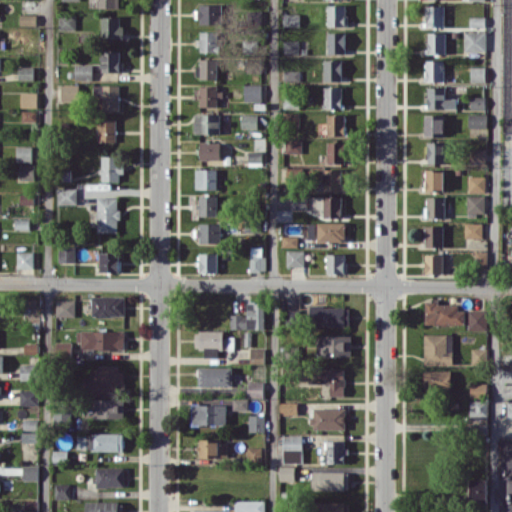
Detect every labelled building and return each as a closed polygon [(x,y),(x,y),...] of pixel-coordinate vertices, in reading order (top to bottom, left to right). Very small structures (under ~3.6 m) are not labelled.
[(222,4),(198,3),(198,23),(222,23),(222,4)] [(347,5),(327,5),(328,26),(347,26),(347,5)] [(444,26),(445,5),(426,5),(426,26),(444,26)] [(300,26),(300,13),(283,13),(283,26),(300,26)] [(75,29),(75,14),(59,14),(59,29),(75,29)] [(101,37),(124,37),(124,25),(119,25),(119,16),(102,16),(101,37)] [(486,16),(470,16),(470,26),(486,26),(486,16)] [(218,31),(200,31),(200,52),(218,52),(218,31)] [(486,31),(465,31),(465,51),(486,50),(486,31)] [(327,53),(345,53),(345,32),(328,32),(327,53)] [(446,32),(427,32),(427,53),(446,53),(446,32)] [(298,40),(284,40),(284,53),(299,53),(298,40)] [(120,71),(119,50),(101,50),(102,71),(120,71)] [(218,59),(200,58),(200,67),(196,67),(196,78),(217,78),(218,59)] [(341,59),(324,60),(325,80),(342,80),(341,59)] [(444,81),(445,60),(426,59),(425,81),(444,81)] [(74,79),(92,80),(93,64),(75,63),(74,79)] [(34,66),(18,66),(19,80),(34,79),(34,66)] [(485,67),(471,67),(471,82),(486,81),(485,67)] [(284,81),(301,81),(300,70),(283,70),(284,81)] [(80,84),(61,84),(61,100),(79,101),(80,84)] [(261,84),(244,84),(244,100),(261,100),(261,84)] [(120,85),(95,85),(94,110),(119,110),(120,85)] [(200,106),(217,106),(217,97),(220,97),(220,86),(195,86),(195,97),(200,97),(200,106)] [(342,107),(342,87),(324,87),(324,108),(342,107)] [(456,108),(456,97),(445,97),(446,87),(428,87),(428,108),(456,108)] [(38,92),(21,92),(21,107),(38,107),(38,92)] [(284,107),(298,107),(298,94),(283,94),(284,107)] [(471,108),(485,108),(485,96),(471,96),(471,108)] [(22,120),(37,121),(37,110),(23,110),(22,120)] [(299,112),(283,112),(283,126),(299,127),(299,112)] [(220,133),(220,113),(195,114),(195,133),(220,133)] [(327,135),(345,135),(345,113),(327,114),(327,135)] [(444,136),(445,114),(426,113),(425,136),(444,136)] [(487,114),(469,113),(468,127),(487,128),(487,114)] [(257,114),(241,114),(241,128),(258,128),(257,114)] [(99,142),(116,141),(116,118),(98,119),(99,142)] [(302,139),(286,139),(286,154),(302,154),(302,139)] [(328,163),(347,162),(346,141),(327,142),(328,163)] [(200,160),(221,160),(221,142),(200,142),(200,160)] [(445,163),(445,142),(428,142),(428,163),(445,163)] [(33,162),(33,146),(17,146),(17,162),(33,162)] [(485,148),(469,148),(469,163),(485,163),(485,148)] [(262,151),(248,151),(249,161),(262,161),(262,151)] [(122,156),(102,156),(102,181),(123,181),(122,156)] [(20,180),(34,180),(35,163),(20,163),(20,180)] [(324,189),(344,190),(345,169),(324,168),(324,189)] [(217,189),(217,169),(196,169),(196,189),(217,189)] [(444,169),(425,170),(426,190),(444,189),(444,169)] [(469,191),(485,191),(486,176),(469,175),(469,191)] [(77,188),(58,187),(57,203),(77,204),(77,188)] [(21,204),(35,204),(34,193),(20,193),(21,204)] [(217,195),(199,195),(199,215),(217,216),(217,195)] [(485,195),(467,195),(467,212),(485,212),(485,195)] [(306,208),(306,196),(291,197),(292,209),(306,208)] [(324,217),(341,217),(341,196),(324,196),(324,217)] [(426,217),(445,218),(445,196),(426,196),(426,217)] [(119,232),(119,197),(97,197),(97,231),(119,232)] [(29,219),(16,218),(16,228),(29,228),(29,219)] [(345,241),(345,222),(318,222),(317,241),(345,241)] [(221,223),(197,223),(197,243),(221,243),(221,223)] [(483,223),(465,223),(466,237),(483,237),(483,223)] [(425,246),(443,247),(444,225),(426,225),(425,246)] [(298,247),(298,236),(283,236),(283,247),(298,247)] [(480,245),(480,237),(466,238),(466,246),(480,245)] [(75,261),(75,246),(59,245),(59,261),(75,261)] [(250,270),(266,270),(266,255),(262,255),(262,247),(250,246),(250,270)] [(287,265),(304,266),(304,250),(287,250),(287,265)] [(33,251),(17,252),(18,267),(34,267),(33,251)] [(488,251),(475,251),(475,267),(488,267),(488,251)] [(119,271),(119,252),(101,252),(101,271),(119,271)] [(217,272),(218,253),(200,252),(199,272),(217,272)] [(345,254),(327,254),(327,273),(345,273),(345,254)] [(443,254),(426,254),(426,273),(444,273),(443,254)] [(125,315),(125,296),(92,296),(92,316),(125,315)] [(75,300),(56,299),(56,316),(75,316),(75,300)] [(465,323),(465,310),(459,310),(459,303),(439,304),(439,299),(425,299),(426,324),(465,323)] [(264,329),(264,302),(247,302),(247,315),(231,314),(231,328),(264,329)] [(350,325),(350,306),(311,306),(311,326),(350,325)] [(486,330),(487,310),(469,309),(469,329),(486,330)] [(124,330),(82,330),(82,349),(125,348),(124,330)] [(227,331),(195,330),(195,348),(205,348),(205,356),(218,356),(218,349),(226,349),(227,331)] [(424,363),(453,364),(453,334),(425,334),(424,363)] [(352,335),(317,335),(317,355),(352,356),(352,335)] [(72,342),(56,341),(56,354),(71,354),(72,342)] [(264,363),(264,348),(251,348),(251,363),(264,363)] [(472,348),(473,362),(485,361),(485,348),(472,348)] [(38,379),(37,364),(20,364),(20,380),(38,379)] [(123,384),(123,365),(89,366),(90,385),(87,385),(87,395),(119,394),(119,384),(123,384)] [(233,385),(232,366),(198,367),(199,386),(233,385)] [(345,395),(344,367),(308,368),(309,383),(330,382),(330,396),(345,395)] [(451,369),(424,370),(425,391),(452,390),(451,369)] [(248,397),(263,398),(264,381),(248,381),(248,397)] [(486,382),(471,383),(471,397),(486,397),(486,382)] [(20,404),(37,405),(38,389),(20,389),(20,404)] [(124,418),(124,399),(94,398),(93,417),(124,418)] [(248,399),(233,399),(233,409),(248,409),(248,399)] [(470,419),(487,419),(488,400),(470,400),(470,419)] [(297,402),(280,402),(280,414),(298,414),(297,402)] [(227,405),(192,404),(192,424),(226,425),(227,405)] [(346,428),(346,408),(312,408),(312,428),(346,428)] [(250,431),(264,431),(264,414),(249,414),(250,431)] [(23,429),(38,429),(38,419),(23,419),(23,429)] [(38,432),(22,431),(22,441),(38,442),(38,432)] [(78,450),(123,450),(123,433),(78,432),(78,450)] [(303,462),(302,434),(283,435),(284,463),(303,462)] [(199,456),(228,456),(228,439),(199,439),(199,456)] [(346,440),(327,440),(327,463),(346,463),(346,440)] [(262,461),(262,446),(247,447),(247,461),(262,461)] [(23,480),(38,480),(39,465),(24,465),(23,480)] [(296,480),(295,466),(279,466),(280,481),(296,480)] [(97,467),(97,487),(124,486),(124,467),(97,467)] [(349,489),(349,471),(311,471),(311,490),(349,489)] [(487,479),(471,479),(471,503),(487,502),(487,479)] [(56,483),(56,498),(70,498),(70,483),(56,483)] [(264,511),(265,500),(235,500),(235,511),(264,511)] [(38,501),(24,501),(24,509),(38,509),(38,501)] [(85,511),(123,511),(124,501),(86,501),(85,511)] [(350,511),(350,502),(316,502),(316,511),(350,511)]
